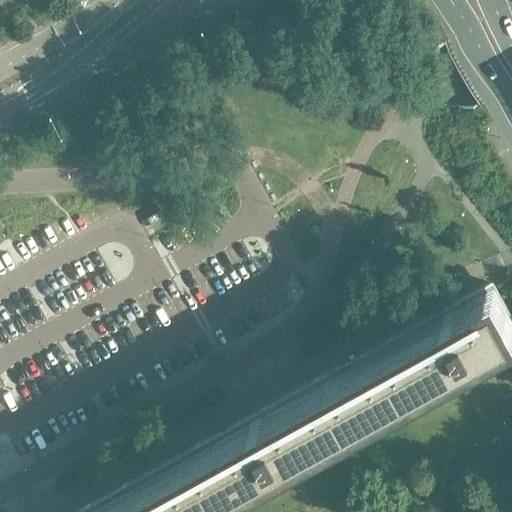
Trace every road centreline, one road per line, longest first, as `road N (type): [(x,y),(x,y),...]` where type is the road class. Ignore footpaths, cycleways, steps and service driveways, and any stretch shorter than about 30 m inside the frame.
road 1 (tertiary): [(0,129),(223,0)]
road 2 (tertiary): [(125,0),(0,65)]
